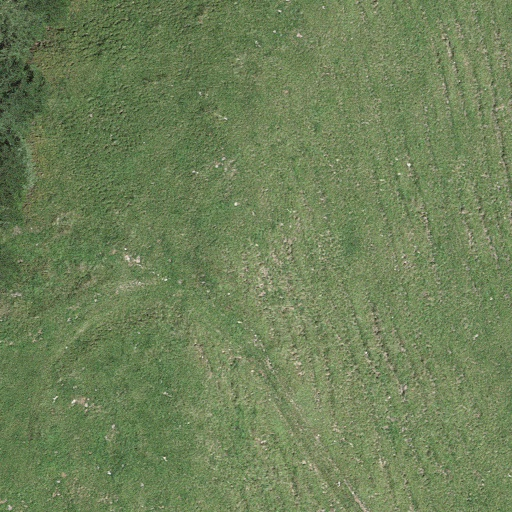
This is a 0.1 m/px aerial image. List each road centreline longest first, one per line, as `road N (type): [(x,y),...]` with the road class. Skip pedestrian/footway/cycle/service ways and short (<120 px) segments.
road 1 (track): [(20,511),(23,449),(40,376),(66,338),(121,300),(166,286),(198,292),(235,328),(354,511)]
road 2 (track): [(0,235),(129,251),(165,264),(198,292)]
